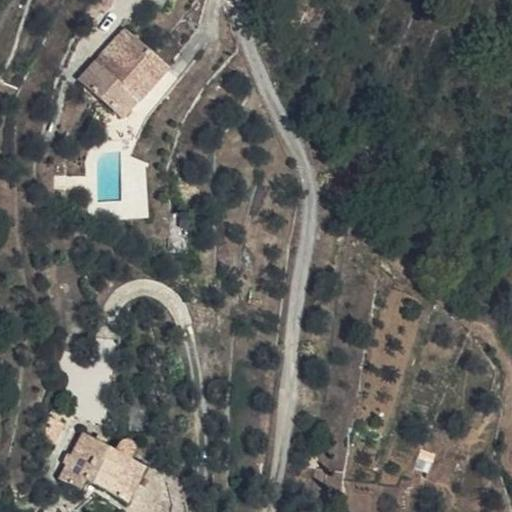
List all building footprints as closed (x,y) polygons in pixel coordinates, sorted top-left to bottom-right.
[(122,56),(148,27),(135,15),(108,46),(122,56)] [(173,50),(148,27),(122,56),(108,46),(89,67),(128,102),(173,50)] [(0,82),(0,108),(9,85),(0,82)] [(49,408),(42,434),(55,441),(67,416),(49,408)] [(88,480),(110,438),(88,425),(59,478),(81,491),(88,480)] [(127,449),(110,438),(88,480),(106,490),(127,449)] [(127,449),(106,490),(126,499),(148,461),(138,454),(127,449)]
